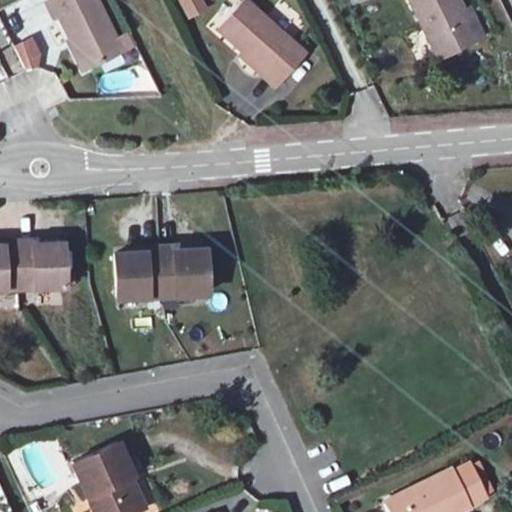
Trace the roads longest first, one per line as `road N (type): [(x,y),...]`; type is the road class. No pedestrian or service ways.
road 1 (residential): [(61,168),(511,141)]
road 2 (residential): [(309,511),(259,398),(237,382),(49,413),(0,412)]
road 3 (unknown): [(379,152),(308,0)]
